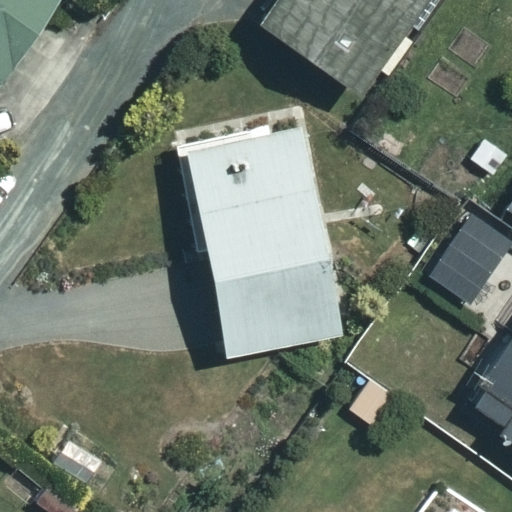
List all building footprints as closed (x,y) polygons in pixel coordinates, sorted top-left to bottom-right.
[(0,0),(0,44),(31,0),(0,0)] [(399,0),(248,0),(239,14),(338,86),(399,0)] [(320,324),(282,118),(161,140),(199,346),(320,324)] [(511,166),(487,201),(511,218),(511,166)] [(511,298),(444,399),(511,444),(511,298)] [(362,369),(337,402),(373,429),(398,397),(362,369)] [(472,511),(434,485),(414,511),(472,511)]
